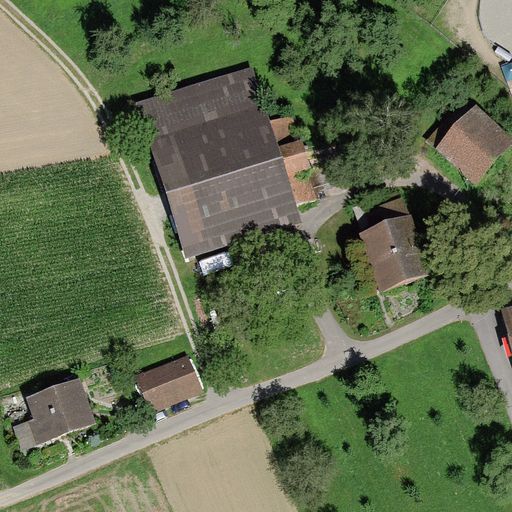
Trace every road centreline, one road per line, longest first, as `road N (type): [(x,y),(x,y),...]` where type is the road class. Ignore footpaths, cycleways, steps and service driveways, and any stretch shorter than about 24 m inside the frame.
road 1 (residential): [(511,282),(2,502)]
road 2 (track): [(137,191),(90,91),(1,0)]
